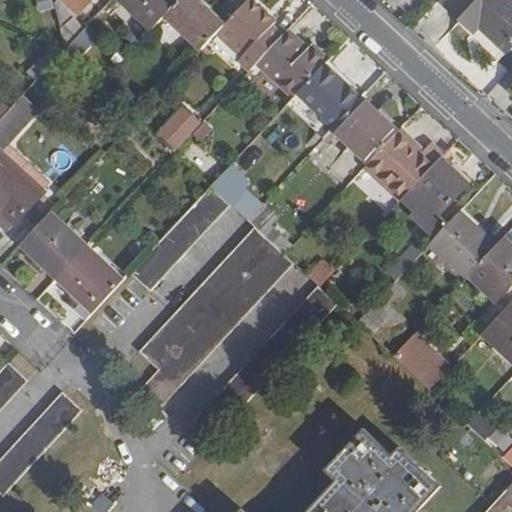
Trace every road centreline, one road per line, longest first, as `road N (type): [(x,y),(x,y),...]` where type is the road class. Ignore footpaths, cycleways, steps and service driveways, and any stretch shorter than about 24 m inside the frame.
road 1 (residential): [(142,482),(119,414),(0,298)]
road 2 (residential): [(511,157),(342,0)]
